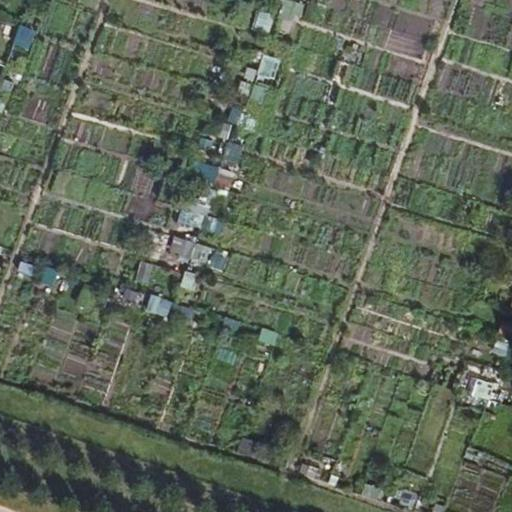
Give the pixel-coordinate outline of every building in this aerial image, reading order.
[(269,33),(275,15),(262,11),(256,29),(269,33)] [(14,46),(30,51),(37,31),(21,25),(14,46)] [(263,55),(258,78),(275,82),(280,59),(263,55)] [(177,222),(219,237),(225,222),(183,207),(177,222)] [(226,270),(231,252),(174,239),(170,256),(226,270)] [(153,294),(147,311),(167,318),(173,302),(153,294)] [(492,405),(498,384),(465,375),(459,396),(492,405)]
